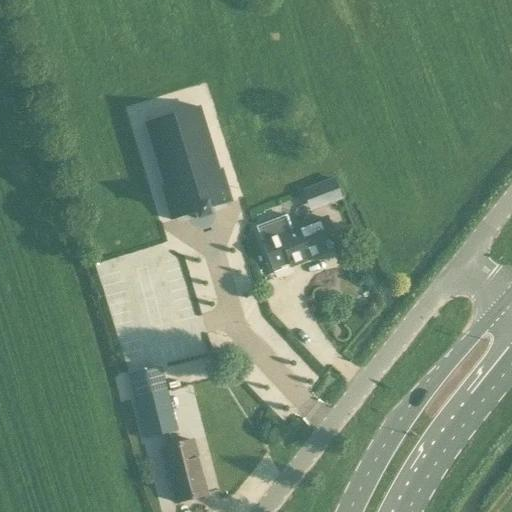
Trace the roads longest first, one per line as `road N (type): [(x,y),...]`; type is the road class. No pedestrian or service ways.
road 1 (unclassified): [(266,511),(459,263)]
road 2 (tertiary): [(505,300),(402,422),(350,511)]
road 3 (tertiary): [(401,511),(432,453),(511,355)]
